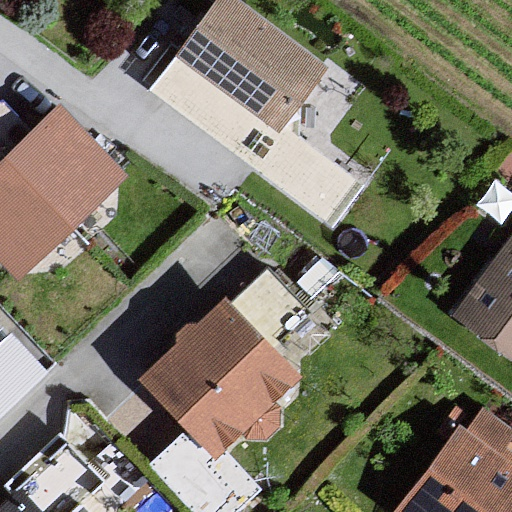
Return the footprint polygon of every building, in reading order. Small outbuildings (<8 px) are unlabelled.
[(325,59),(242,0),(208,0),(174,48),(279,123),(325,59)] [(123,173),(55,100),(0,151),(0,254),(17,273),(123,173)] [(511,241),(458,316),(511,352),(511,241)] [(309,369),(235,301),(148,382),(218,458),(309,369)] [(511,431),(471,411),(400,506),(407,511),(511,511),(511,469),(501,464),(511,453),(511,431)] [(0,511),(42,511),(22,491),(0,511)]
